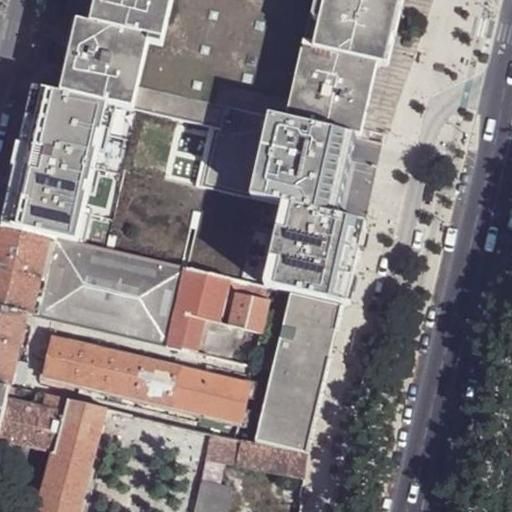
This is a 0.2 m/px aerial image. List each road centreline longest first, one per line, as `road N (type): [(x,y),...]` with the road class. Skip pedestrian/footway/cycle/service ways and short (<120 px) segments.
road 1 (secondary): [(420,511),(504,161)]
road 2 (secondary): [(511,37),(499,104),(504,161)]
